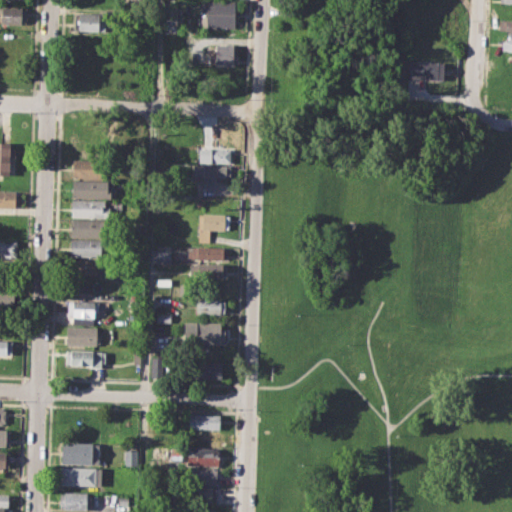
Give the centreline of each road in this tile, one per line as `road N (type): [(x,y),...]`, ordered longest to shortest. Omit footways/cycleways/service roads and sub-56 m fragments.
road 1 (residential): [(51,0),(34,511)]
road 2 (residential): [(261,0),(246,511)]
road 3 (residential): [(0,101),(258,112)]
road 4 (residential): [(0,392),(250,398)]
